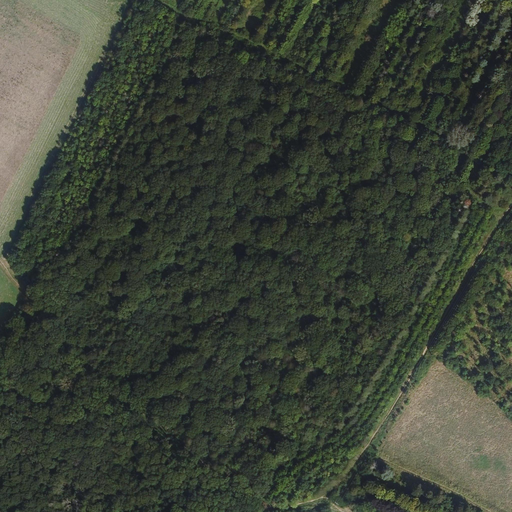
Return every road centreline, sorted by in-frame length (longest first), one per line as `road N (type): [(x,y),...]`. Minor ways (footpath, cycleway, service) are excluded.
road 1 (track): [(511,203),(413,375),(326,498),(267,503)]
road 2 (track): [(152,0),(465,145)]
road 3 (track): [(25,331),(267,503)]
road 4 (track): [(136,0),(6,266)]
